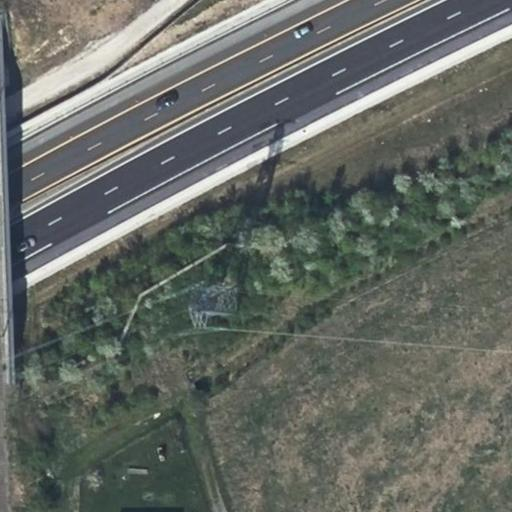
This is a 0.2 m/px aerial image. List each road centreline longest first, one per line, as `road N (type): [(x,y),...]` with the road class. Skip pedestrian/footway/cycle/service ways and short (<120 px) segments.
road 1 (motorway): [(0,252),(480,0)]
road 2 (motorway): [(365,0),(0,189)]
road 3 (unclassified): [(0,115),(183,0)]
